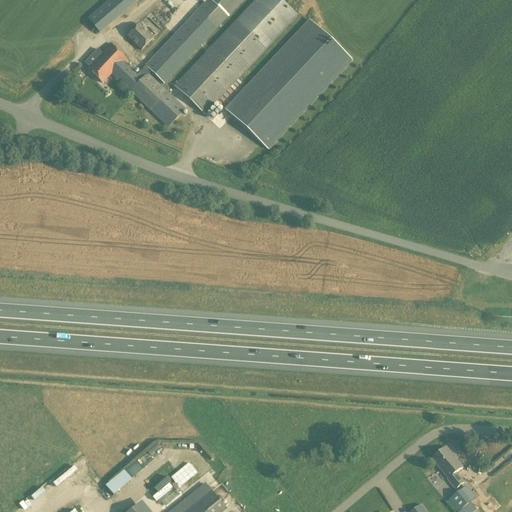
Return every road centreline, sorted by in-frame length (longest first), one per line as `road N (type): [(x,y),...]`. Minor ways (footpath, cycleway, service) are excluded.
road 1 (unclassified): [(0,104),(180,177),(511,276)]
road 2 (motorway): [(0,336),(511,374)]
road 3 (motorway): [(511,348),(0,311)]
road 4 (unclassified): [(511,432),(430,437),(338,511)]
